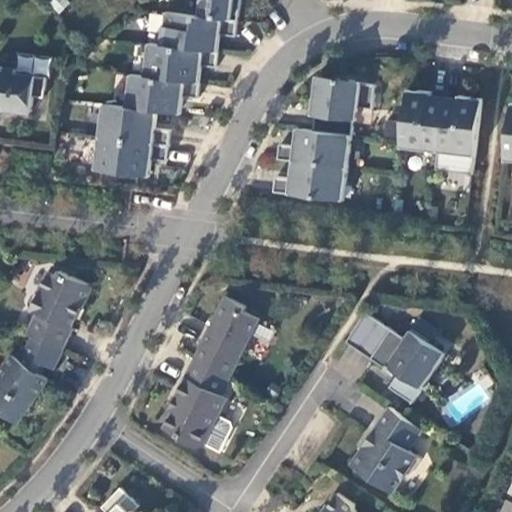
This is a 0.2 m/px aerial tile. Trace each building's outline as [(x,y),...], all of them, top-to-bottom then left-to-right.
[(201,0),(199,16),(239,21),(241,0),(201,0)] [(161,44),(219,52),(222,35),(237,36),(239,21),(199,16),(166,12),(161,44)] [(150,44),(146,76),(201,83),(203,65),(218,67),(219,52),(161,44),(150,44)] [(0,112),(3,113),(4,108),(12,110),(32,112),(34,96),(45,98),(48,78),(17,74),(17,69),(0,66),(0,112)] [(132,74),(127,106),(160,111),(182,114),(185,96),(199,98),(201,83),(146,76),(132,74)] [(322,78),(315,130),(354,135),(355,120),(358,121),(360,107),(374,109),(377,84),(322,78)] [(433,92),(409,89),(402,147),(439,152),(446,97),(432,95),(433,92)] [(460,99),(446,97),(439,152),(476,156),(484,99),(460,95),(460,99)] [(104,104),(100,137),(170,145),(172,130),(158,128),(160,111),(127,106),(104,104)] [(350,168),(354,135),(315,130),(302,129),(300,146),(282,144),(280,159),(299,161),(350,168)] [(170,145),(100,137),(96,170),(151,176),(154,159),(168,161),(170,145)] [(345,200),(350,168),(299,161),(296,179),(277,176),(275,191),(345,200)] [(84,308),(92,290),(89,285),(61,270),(59,275),(50,271),(40,292),(34,294),(29,303),(31,310),(37,312),(28,333),(35,336),(64,350),(76,327),(73,326),(79,315),(76,310),(78,306),(84,308)] [(225,297),(195,357),(229,379),(259,319),(244,311),(246,307),(225,297)] [(365,311),(345,341),(394,374),(396,371),(399,373),(390,386),(413,402),(422,388),(424,390),(427,387),(429,385),(430,382),(427,380),(445,353),(428,342),(429,340),(410,327),(404,338),(365,311)] [(54,369),(64,350),(35,336),(23,361),(14,355),(0,374),(0,410),(18,423),(49,379),(42,375),(38,371),(42,363),(47,365),(54,369)] [(355,382),(369,358),(349,346),(335,370),(355,382)] [(229,379),(195,357),(169,410),(170,411),(163,428),(180,440),(181,438),(197,449),(204,446),(206,443),(219,415),(227,398),(222,395),(229,379)] [(423,428),(389,406),(362,446),(363,452),(362,453),(353,466),(392,492),(404,474),(407,474),(411,472),(413,471),(421,458),(409,449),(423,428)] [(230,421),(219,415),(206,443),(221,450),(232,426),(230,421)] [(141,511),(140,511),(135,511),(140,506),(121,488),(103,507),(107,511),(141,511)] [(357,511),(356,511),(355,503),(339,491),(328,508),(326,507),(321,511),(357,511)] [(511,511),(511,502),(506,500),(501,511),(511,511)]
